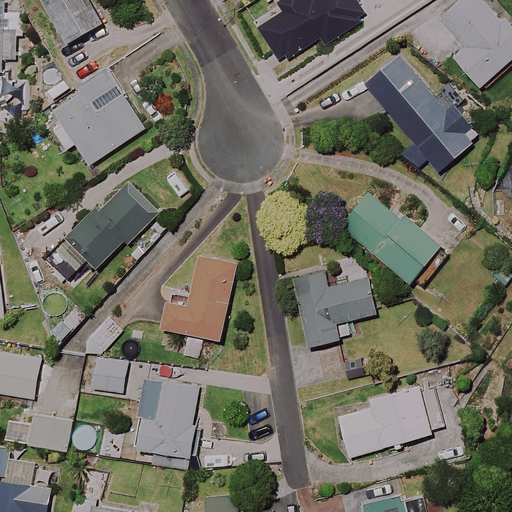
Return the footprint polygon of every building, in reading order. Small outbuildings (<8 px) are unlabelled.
[(43,0),(70,45),(106,23),(91,0),(43,0)] [(343,0),(349,16),(393,0),(343,0)] [(502,25),(480,0),(461,0),(440,18),(465,47),(454,57),(481,88),(511,61),(511,21),(510,19),(502,25)] [(5,2),(0,1),(0,72),(3,72),(3,59),(18,59),(18,36),(23,36),(23,14),(5,13),(5,2)] [(353,47),(332,15),(307,31),(328,63),(353,47)] [(438,102),(398,58),(366,87),(417,143),(404,155),(417,170),(429,159),(442,172),(481,136),(445,96),(438,102)] [(147,129),(107,70),(78,90),(80,93),(46,116),(69,150),(77,144),(92,166),(147,129)] [(146,227),(159,214),(125,181),(69,240),(100,269),(125,243),(128,246),(146,227)] [(449,253),(371,194),(345,229),(423,288),(449,253)] [(211,337),(223,340),(238,264),(199,256),(190,298),(173,294),(166,329),(188,333),(211,337)] [(328,288),(324,271),(294,278),(311,346),(353,336),(349,320),(378,314),(369,278),(328,288)] [(87,316),(78,307),(51,336),(61,345),(87,316)] [(124,331),(110,318),(85,344),(100,358),(124,331)] [(41,361),(0,353),(0,393),(36,398),(41,361)] [(128,363),(98,359),(94,388),(124,393),(128,363)] [(199,388),(146,381),(141,413),(145,413),(140,449),(194,456),(198,425),(194,425),(199,388)] [(447,429),(433,382),(372,400),(374,407),(338,418),(351,458),(447,429)] [(103,401),(82,397),(78,419),(99,423),(103,401)] [(33,417),(32,423),(10,421),(7,443),(70,451),(74,422),(33,417)] [(122,439),(103,436),(100,457),(120,459),(122,439)] [(15,454),(0,451),(0,476),(11,478),(15,454)] [(107,474),(83,470),(76,511),(134,511),(102,506),(107,474)] [(49,511),(53,488),(0,480),(0,511),(49,511)] [(252,511),(241,511),(240,494),(202,498),(204,509),(186,511),(272,511),(273,510),(252,511)] [(406,511),(402,496),(364,505),(365,511),(406,511)]
